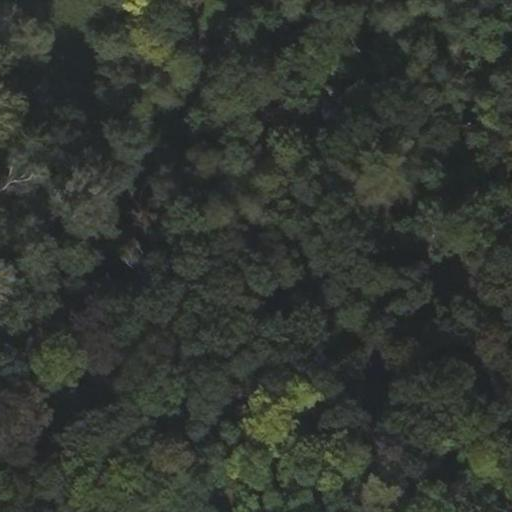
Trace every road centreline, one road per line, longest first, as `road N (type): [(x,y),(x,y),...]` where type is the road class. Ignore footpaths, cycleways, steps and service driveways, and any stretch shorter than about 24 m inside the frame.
road 1 (track): [(511,241),(271,266),(93,372),(0,479)]
road 2 (track): [(133,0),(368,181),(445,216),(511,231)]
